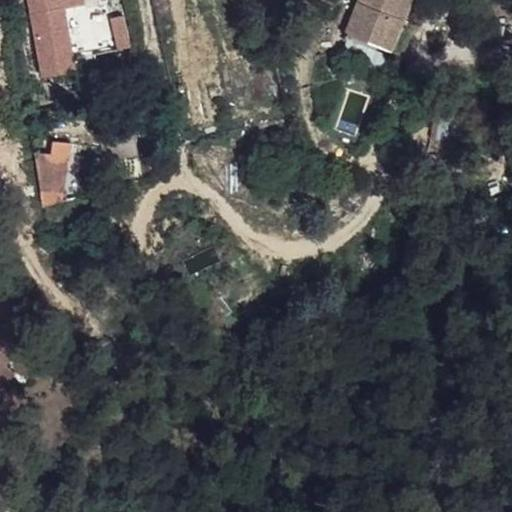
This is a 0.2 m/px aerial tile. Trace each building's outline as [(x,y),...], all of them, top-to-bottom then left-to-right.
[(29,0),(43,76),(75,70),(65,10),(57,11),(55,0),(29,0)] [(358,0),(346,33),(391,51),(404,20),(395,16),(401,0),(405,0),(411,2),(411,0),(358,0)] [(405,0),(401,0),(395,16),(404,20),(411,2),(405,0)] [(435,111),(430,137),(461,140),(464,116),(435,111)] [(100,138),(110,187),(122,185),(112,135),(100,138)] [(68,167),(38,162),(40,192),(74,196),(76,179),(67,178),(68,167)] [(17,312),(7,323),(27,339),(36,327),(17,312)] [(0,331),(0,371),(10,379),(17,371),(8,363),(13,357),(25,341),(27,339),(7,323),(0,331)] [(13,357),(23,365),(35,349),(25,341),(13,357)] [(0,371),(0,398),(13,382),(10,379),(0,371)]
